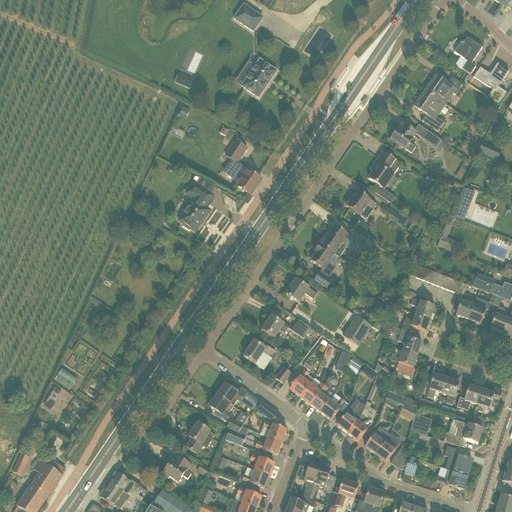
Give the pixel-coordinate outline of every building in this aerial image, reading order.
[(242,8),(232,23),(252,36),(262,21),(242,8)] [(462,71),(470,76),(476,68),(471,65),(482,48),(467,38),(464,43),(462,42),(454,54),(468,63),(462,71)] [(258,98),(276,72),(260,61),(242,87),(258,98)] [(474,77),(493,90),(487,98),(498,106),(506,94),(498,88),(509,72),(497,64),(490,75),(480,69),(474,77)] [(178,74),(175,82),(189,89),(193,81),(178,74)] [(428,94),(446,106),(447,106),(446,105),(453,95),(455,96),(462,86),(452,79),(448,85),(442,81),(443,81),(436,76),(432,82),(435,84),(428,94)] [(422,122),(433,129),(438,133),(444,124),(437,118),(445,107),(446,108),(446,106),(428,94),(421,104),(418,101),(414,107),(421,113),(421,112),(427,116),(422,122)] [(190,111),(183,107),(178,117),(185,120),(190,111)] [(392,139),(391,141),(404,151),(405,150),(412,155),(416,148),(409,144),(412,140),(411,139),(415,134),(404,127),(401,132),(398,131),(395,135),(394,135),(392,138),(392,139)] [(232,160),(236,164),(246,149),(235,142),(225,156),(232,160)] [(478,154),(488,158),(492,149),(482,145),(478,154)] [(373,173),(368,180),(384,190),(393,177),(389,174),(397,163),(383,153),(378,160),(381,162),(378,166),(375,164),(371,171),(373,173)] [(250,197),(261,181),(236,164),(232,160),(228,166),(234,170),(229,178),(239,184),(237,187),(250,197)] [(438,178),(433,188),(451,195),(455,185),(438,178)] [(189,190),(189,191),(197,196),(194,201),(193,201),(188,208),(187,207),(182,213),(184,215),(179,222),(184,225),(183,227),(189,231),(190,229),(195,233),(209,212),(205,208),(212,197),(193,184),(189,190)] [(475,194),(467,190),(460,207),(468,210),(475,194)] [(351,200),(346,207),(360,217),(367,207),(373,211),(376,206),(358,194),(353,201),(351,200)] [(384,205),(381,210),(389,216),(392,211),(384,205)] [(437,248),(459,256),(463,245),(446,239),(454,217),(449,216),(437,248)] [(335,227),(322,247),(321,247),(339,259),(346,249),(359,258),(365,250),(347,237),(348,236),(335,227)] [(321,247),(322,247),(320,245),(315,253),(316,254),(311,262),(322,270),(314,281),(327,290),(332,283),(329,280),(336,270),(333,268),(339,259),(321,247)] [(411,277),(416,279),(420,268),(415,266),(411,277)] [(420,268),(416,279),(421,281),(425,270),(420,268)] [(421,281),(426,283),(430,272),(425,270),(421,281)] [(426,283),(431,285),(435,274),(430,272),(426,283)] [(436,287),(440,275),(435,274),(431,285),(436,287)] [(436,287),(440,289),(445,277),(440,275),(436,287)] [(440,289),(445,290),(450,279),(445,277),(440,289)] [(494,284),(477,277),(472,288),(490,295),(494,284)] [(445,290),(450,292),(454,281),(450,279),(445,290)] [(298,304),(299,304),(302,306),(308,298),(313,301),(317,296),(296,281),(286,296),(289,298),(288,299),(290,300),(291,299),(298,304)] [(450,292),(455,294),(459,283),(454,281),(450,292)] [(457,301),(461,303),(456,316),(468,321),(473,307),(467,305),(470,297),(464,295),(468,286),(459,283),(455,294),(459,296),(457,301)] [(511,286),(504,284),(499,298),(502,300),(511,303),(511,286)] [(494,306),(497,298),(492,296),(489,304),(494,306)] [(474,307),(473,307),(468,321),(480,326),(489,304),(483,302),(483,301),(477,299),(474,307)] [(419,309),(417,316),(430,321),(435,308),(413,300),(411,307),(419,309)] [(490,330),(502,335),(508,320),(502,318),(505,310),(498,308),(490,330)] [(402,331),(409,333),(411,328),(426,333),(430,321),(417,316),(414,322),(406,319),(402,331)] [(271,317),(261,332),(274,340),(280,332),(284,335),(288,330),(283,326),(271,317)] [(360,349),(373,330),(371,328),(357,318),(343,337),(358,348),(358,347),(360,349)] [(511,322),(508,320),(502,335),(511,338),(511,322)] [(303,340),(310,330),(299,322),(291,332),(303,340)] [(417,358),(422,344),(407,339),(409,333),(402,331),(397,343),(405,346),(403,353),(417,358)] [(265,342),(259,337),(254,343),(261,347),(265,342)] [(254,343),(254,342),(253,343),(254,344),(250,351),(249,350),(243,358),(257,367),(265,355),(272,360),(276,354),(266,347),(265,350),(261,347),(254,343)] [(417,358),(403,353),(401,358),(393,355),(390,362),(413,369),(417,358)] [(351,357),(343,354),(336,371),(344,374),(351,357)] [(350,365),(355,369),(360,363),(355,359),(350,365)] [(379,373),(383,369),(378,364),(375,372),(379,373)] [(276,379),(283,385),(291,375),(284,369),(276,379)] [(304,372),(290,391),(300,398),(310,386),(304,382),(309,375),(304,372)] [(310,386),(300,398),(310,406),(328,383),(327,382),(329,376),(325,374),(321,384),(315,380),(314,381),(310,386)] [(447,380),(434,376),(427,399),(433,401),(436,393),(442,395),(447,380)] [(447,380),(442,395),(449,397),(446,405),(452,406),(459,384),(447,380)] [(328,383),(310,406),(321,414),(330,402),(334,397),(328,392),(333,386),(328,383)] [(247,393),(245,396),(238,392),(237,394),(224,386),(217,397),(233,408),(238,402),(240,403),(251,411),(258,401),(247,393)] [(471,404),(477,406),(482,391),(469,387),(465,400),(460,399),(457,408),(462,409),(468,411),(471,404)] [(488,393),(482,391),(477,406),(490,410),(491,404),(498,406),(502,392),(490,388),(488,393)] [(395,395),(390,393),(385,403),(391,406),(395,395)] [(229,414),(233,408),(217,397),(209,407),(222,416),(220,418),(227,423),(232,415),(229,414)] [(330,402),(321,414),(331,422),(345,403),(341,400),(336,406),(330,402)] [(419,400),(418,406),(433,409),(434,403),(419,400)] [(280,418),(262,404),(257,411),(275,424),(280,418)] [(351,418),(356,411),(352,408),(337,427),(348,435),(357,422),(351,418)] [(348,435),(358,443),(373,424),(361,415),(357,422),(348,435)] [(472,422),(475,423),(484,426),(486,420),(473,416),(472,422)] [(243,427),(231,420),(227,428),(230,430),(238,435),(239,433),(243,427)] [(464,441),(478,445),(482,430),(469,425),(468,426),(460,423),(453,421),(452,426),(457,431),(455,437),(449,435),(446,443),(461,448),(464,441)] [(268,438),(267,439),(282,445),(287,432),(265,423),(263,428),(260,435),(268,438)] [(210,433),(198,425),(188,438),(191,440),(186,448),(194,454),(198,456),(204,448),(206,450),(213,440),(212,440),(215,437),(209,433),(210,433)] [(426,437),(428,431),(412,425),(410,432),(426,437)] [(365,448),(375,456),(385,443),(380,439),(384,433),(380,429),(365,448)] [(240,433),(239,433),(238,435),(230,430),(225,442),(242,448),(246,437),(242,436),(243,434),(240,433)] [(277,457),(282,445),(267,439),(265,446),(257,443),(255,448),(277,457)] [(391,448),(385,443),(375,456),(386,464),(400,445),(396,441),(391,448)] [(453,473),(467,477),(472,462),(466,460),(466,459),(464,458),(464,459),(455,456),(457,451),(446,448),(444,457),(449,458),(445,470),(453,473)] [(399,468),(403,456),(399,454),(391,465),(398,470),(399,468)] [(29,459),(21,455),(13,473),(21,477),(29,459)] [(409,458),(403,456),(399,468),(406,470),(409,458)] [(255,472),(269,477),(274,465),(252,457),(250,462),(258,465),(255,472)] [(225,463),(219,459),(216,466),(222,469),(225,463)] [(39,475),(17,507),(24,511),(38,511),(65,472),(49,460),(45,465),(39,461),(33,470),(39,475)] [(188,474),(192,468),(179,460),(176,465),(172,462),(163,476),(169,480),(170,478),(178,484),(182,477),(187,480),(191,475),(188,474)] [(308,484),(306,487),(303,496),(310,498),(314,486),(320,468),(309,465),(305,463),(302,471),(307,473),(303,483),(308,484)] [(207,479),(211,472),(203,466),(197,472),(207,479)] [(314,486),(316,487),(324,490),(323,492),(331,494),(331,493),(336,479),(329,477),(331,472),(320,468),(314,486)] [(264,490),(269,477),(255,472),(252,480),(244,477),(243,481),(264,490)] [(511,474),(505,472),(502,483),(504,484),(503,486),(511,489),(511,474)] [(463,491),(467,477),(453,473),(449,487),(454,488),(454,489),(456,490),(456,489),(463,491)] [(134,500),(135,499),(141,503),(143,500),(136,495),(141,488),(139,486),(131,481),(130,483),(116,474),(110,484),(130,498),(130,497),(134,500)] [(405,474),(403,480),(411,483),(413,477),(405,474)] [(331,493),(331,494),(328,502),(326,507),(334,510),(335,505),(342,508),(346,497),(354,500),(359,486),(344,482),(342,487),(341,487),(338,495),(331,493)] [(127,502),(130,498),(110,484),(100,497),(114,506),(120,510),(126,502),(127,502)] [(242,505),(256,511),(261,498),(239,490),(237,495),(245,498),(242,505)] [(379,511),(385,495),(369,490),(365,504),(359,502),(355,511),(379,511)] [(191,511),(162,492),(153,505),(163,511),(191,511)] [(501,497),(496,511),(511,511),(511,495),(509,495),(508,499),(501,497)] [(291,500),(287,510),(291,511),(306,511),(308,507),(313,509),(316,503),(308,500),(305,506),(296,502),(291,500)]
